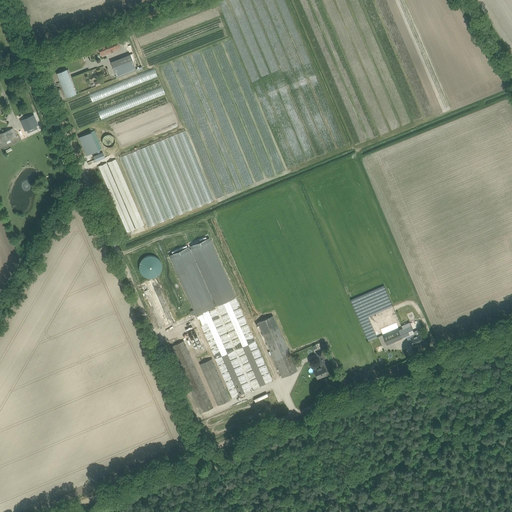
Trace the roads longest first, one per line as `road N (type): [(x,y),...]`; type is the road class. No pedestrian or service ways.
road 1 (track): [(511,324),(66,511)]
road 2 (track): [(31,56),(203,455)]
road 3 (unclassified): [(0,63),(178,0)]
road 4 (track): [(0,312),(81,173)]
